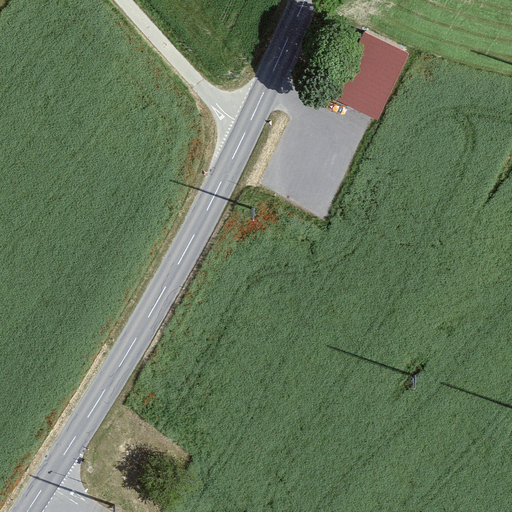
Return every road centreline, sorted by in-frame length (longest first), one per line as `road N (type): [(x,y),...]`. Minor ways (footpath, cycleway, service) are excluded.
road 1 (tertiary): [(44,484),(193,236),(304,0)]
road 2 (track): [(123,0),(216,104),(247,126)]
